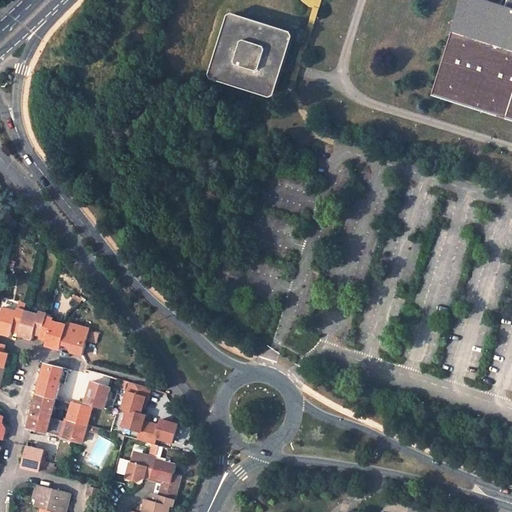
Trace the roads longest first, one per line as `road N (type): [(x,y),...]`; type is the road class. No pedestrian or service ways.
road 1 (tertiary): [(12,170),(225,430)]
road 2 (tertiary): [(258,374),(219,357),(153,301),(41,172)]
road 3 (tertiary): [(259,447),(276,457),(376,469),(511,509)]
road 4 (tertiary): [(511,491),(336,420),(287,391)]
road 5 (unknown): [(15,419),(40,353),(152,384),(174,377)]
road 6 (tertiary): [(41,172),(20,127),(19,76),(38,34),(67,0)]
